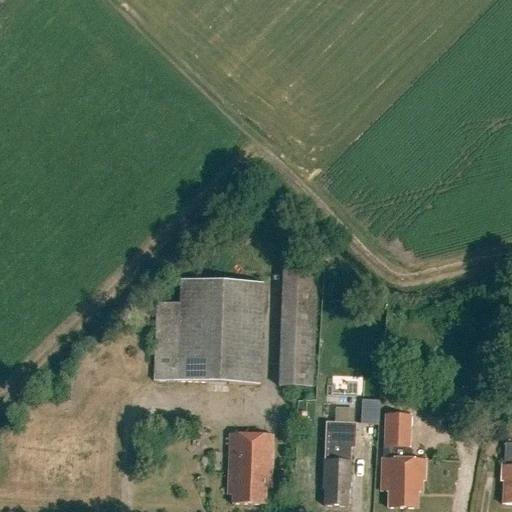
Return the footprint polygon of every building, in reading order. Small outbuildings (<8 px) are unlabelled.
[(283,269),(278,388),(310,390),(315,270),(283,269)] [(156,306),(153,384),(258,388),(262,286),(180,283),(179,307),(156,306)] [(322,422),(321,403),(308,403),(309,423),(322,422)] [(424,483),(425,462),(409,462),(410,418),(385,417),(384,461),(382,461),(381,493),(388,493),(387,511),(417,511),(417,494),(422,494),(422,483),(424,483)] [(325,425),(322,490),(324,492),(323,508),(347,509),(347,493),(349,491),(350,451),(354,451),(355,426),(325,425)] [(231,498),(231,506),(264,507),(265,491),(270,491),(272,437),(228,436),(227,497),(231,498)] [(503,484),(502,507),(511,507),(511,446),(505,447),(504,463),(501,463),(500,484),(503,484)]
